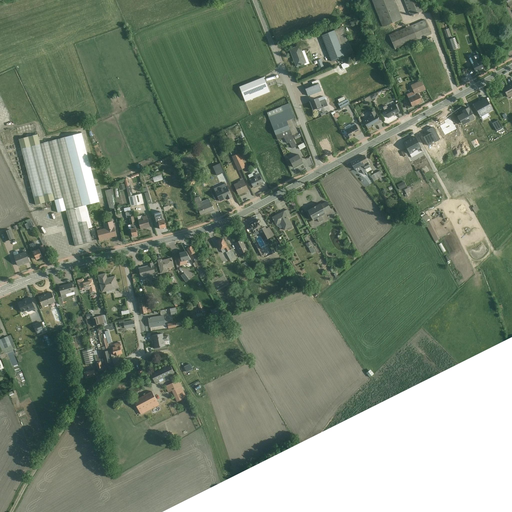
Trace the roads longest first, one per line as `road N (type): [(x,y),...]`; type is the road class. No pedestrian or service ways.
road 1 (secondary): [(511,67),(321,171)]
road 2 (secondary): [(123,250),(224,222),(321,171)]
road 3 (residential): [(321,171),(254,0)]
road 4 (residential): [(123,250),(140,349),(94,387)]
road 5 (track): [(94,387),(11,511)]
